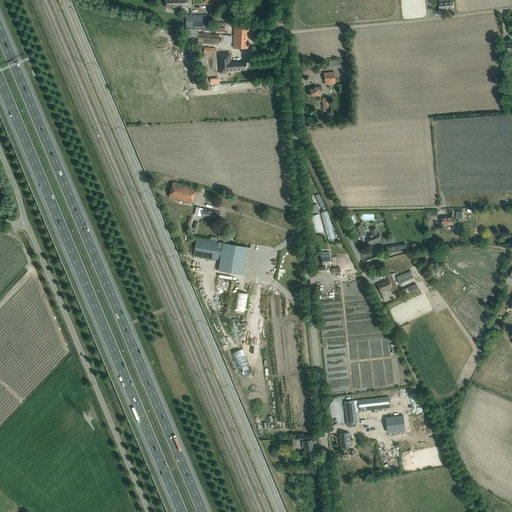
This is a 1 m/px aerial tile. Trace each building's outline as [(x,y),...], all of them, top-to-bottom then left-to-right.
[(439,0),(439,2),(440,9),(454,8),(453,1),(452,0),(439,0)] [(189,15),(189,19),(192,19),(192,27),(206,27),(206,19),(202,19),(192,18),(192,15),(189,15)] [(233,48),(248,49),(249,29),(234,28),(233,48)] [(219,43),(219,34),(198,32),(197,42),(219,43)] [(221,34),(220,42),(231,43),(232,36),(221,34)] [(219,54),(220,73),(228,72),(228,70),(246,69),(246,62),(230,63),(230,53),(219,54)] [(334,72),(324,73),(325,84),(335,83),(334,72)] [(310,89),(310,96),(319,95),(319,91),(322,91),(321,86),(315,87),(315,89),(310,89)] [(196,188),(173,182),(168,197),(192,204),(196,188)] [(319,194),(315,196),(321,208),(325,206),(319,194)] [(219,213),(204,208),(202,216),(217,220),(219,213)] [(453,223),(453,218),(453,217),(444,217),(444,211),(440,211),(440,219),(442,219),(442,225),(447,225),(447,224),(453,223)] [(377,232),(376,230),(376,229),(376,228),(375,227),(374,228),(374,229),(371,230),(372,234),(366,236),(361,224),(354,227),(357,236),(361,235),(363,241),(367,240),(369,245),(374,243),(374,242),(376,242),(381,241),(378,232),(377,232)] [(196,238),(193,256),(220,260),(218,270),(243,274),(247,247),(221,242),(220,245),(217,244),(218,242),(196,238)] [(324,267),(318,267),(319,272),(329,271),(329,266),(331,266),(329,252),(320,253),(321,258),(322,258),(322,264),(323,264),(324,267)] [(334,268),(332,268),(332,272),(334,272),(334,276),(356,273),(355,266),(350,255),(337,256),(338,267),(334,268)] [(399,284),(413,277),(411,273),(397,279),(399,284)] [(380,292),(396,285),(393,281),(390,282),(389,279),(377,285),(380,292)] [(418,288),(416,283),(402,290),(404,295),(418,288)] [(237,292),(234,308),(245,310),(248,293),(237,292)] [(242,349),(232,353),(239,370),(249,366),(242,349)] [(389,396),(344,401),(347,424),(356,423),(355,412),(390,407),(389,396)] [(349,432),(339,433),(341,448),(349,447),(349,440),(350,440),(349,432)] [(313,453),(312,440),(302,441),(303,448),(304,447),(305,454),(313,453)]
